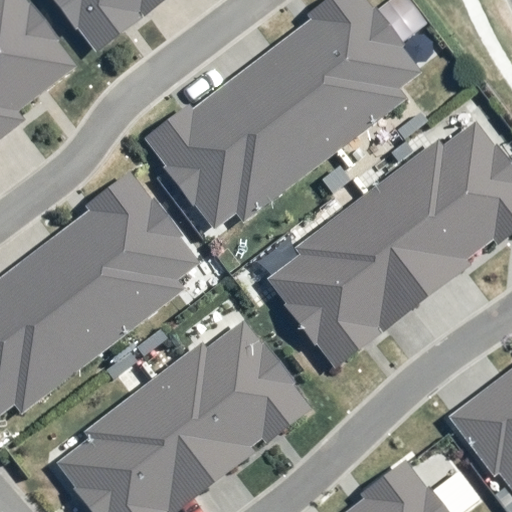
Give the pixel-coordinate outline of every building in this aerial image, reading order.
[(0,0),(0,138),(26,118),(21,111),(80,67),(29,0),(0,0)] [(56,0),(104,58),(177,0),(56,0)] [(436,81),(367,0),(334,0),(137,143),(216,239),(436,81)] [(511,175),(470,121),(265,283),(336,374),(511,238),(511,175)] [(0,282),(0,425),(200,276),(133,182),(0,282)] [(47,469),(83,511),(158,511),(301,402),(244,321),(47,469)] [(511,372),(451,420),(511,493),(511,372)] [(443,511),(410,468),(351,511),(443,511)]
